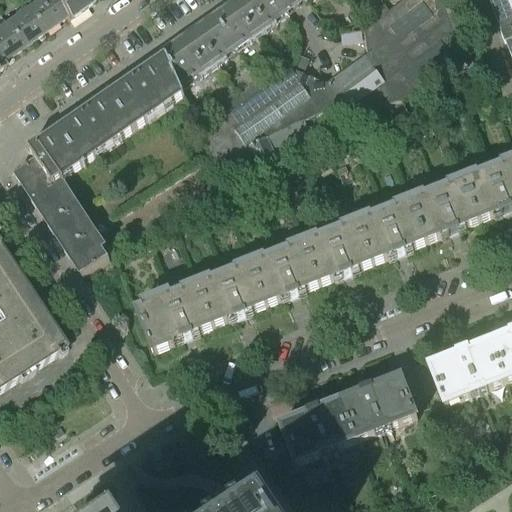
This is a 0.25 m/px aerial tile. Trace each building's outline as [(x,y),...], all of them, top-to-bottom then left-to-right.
[(44,37),(66,21),(52,0),(41,0),(26,11),(44,37)] [(94,7),(88,0),(52,0),(66,21),(68,25),(94,7)] [(218,20),(216,21),(240,55),(275,30),(254,0),(246,0),(227,14),(223,13),(219,16),(218,20)] [(289,20),(308,6),(303,0),(254,0),(275,30),(289,20)] [(368,57),(327,86),(340,107),(349,129),(464,74),(460,58),(441,0),(408,0),(364,34),(368,57)] [(511,0),(488,0),(501,34),(505,45),(506,44),(511,59),(511,0)] [(360,27),(364,32),(390,13),(386,7),(360,27)] [(21,53),(44,37),(26,11),(4,27),(21,53)] [(182,96),(240,55),(216,21),(213,23),(211,22),(205,26),(205,29),(178,48),(174,48),(168,52),(168,55),(165,57),(182,96)] [(0,63),(2,67),(21,53),(4,27),(0,29),(0,63)] [(35,208),(53,236),(82,280),(83,281),(110,264),(100,248),(91,235),(81,218),(62,190),(60,186),(63,184),(63,185),(184,100),(182,96),(165,57),(28,153),(35,164),(15,177),(35,208)] [(278,68),(283,76),(291,71),(286,63),(278,68)] [(232,114),(199,137),(201,140),(210,162),(214,170),(250,152),(258,170),(311,145),(302,125),(303,125),(324,115),(313,87),(316,82),(291,72),(251,101),(245,105),(232,114)] [(232,114),(245,105),(240,98),(236,93),(224,102),(232,114)] [(245,105),(251,101),(246,93),(240,98),(245,105)] [(210,162),(201,140),(188,149),(200,168),(210,162)] [(188,149),(178,156),(190,174),(200,168),(188,149)] [(180,181),(190,174),(178,156),(168,162),(180,181)] [(168,162),(158,169),(170,187),(180,181),(168,162)] [(511,166),(465,185),(482,226),(502,218),(511,215),(511,214),(511,213),(511,166)] [(160,194),(170,187),(158,169),(148,175),(160,194)] [(348,175),(345,169),(336,173),(339,179),(343,190),(351,186),(347,176),(348,175)] [(148,175),(138,181),(150,200),(160,194),(148,175)] [(140,207),(150,200),(138,181),(128,188),(140,207)] [(465,185),(410,206),(427,247),(449,238),(450,239),(459,235),(482,226),(465,185)] [(128,188),(118,194),(130,213),(140,207),(128,188)] [(121,220),(130,213),(118,194),(108,201),(121,220)] [(108,201),(81,218),(91,235),(104,226),(107,224),(109,227),(121,220),(108,201)] [(405,256),(427,247),(410,206),(356,228),(372,269),(396,260),(405,257),(405,256)] [(356,228),(301,249),(318,290),(342,281),(342,282),(352,278),(352,277),(372,269),(356,228)] [(0,396),(65,355),(44,322),(48,320),(0,244),(0,242),(3,240),(0,235),(0,396)] [(301,249),(247,271),(263,312),(289,301),(289,302),(299,299),(298,298),(318,290),(301,249)] [(247,271),(192,293),(208,334),(235,323),(236,324),(246,320),(246,319),(263,312),(247,271)] [(193,340),(208,334),(192,293),(137,314),(154,358),(174,350),(173,347),(182,343),(183,345),(193,341),(193,340)] [(511,337),(490,347),(507,388),(511,385),(511,336),(511,337)] [(445,412),(507,388),(490,347),(469,355),(468,354),(458,358),(459,359),(429,371),(445,412)] [(362,397),(342,405),(358,446),(418,423),(402,382),(372,393),(372,392),(362,396),(362,397)] [(296,471),(358,446),(342,405),(319,414),(319,413),(309,417),(309,418),(280,430),(296,471)] [(160,450),(151,455),(157,465),(166,460),(160,450)] [(511,511),(511,480),(468,510),(464,511),(511,511)]
